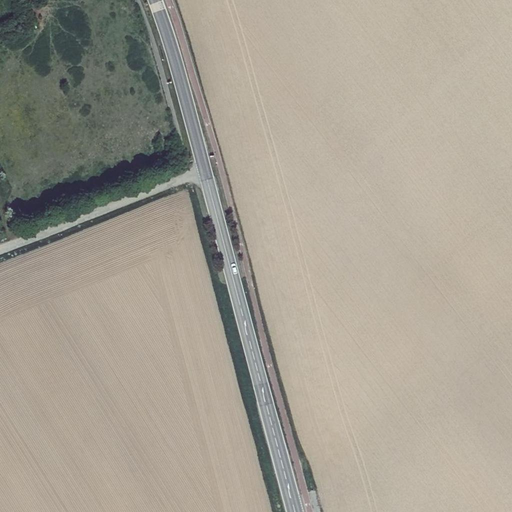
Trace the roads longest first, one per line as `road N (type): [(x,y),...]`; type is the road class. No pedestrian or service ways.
road 1 (secondary): [(205,168),(295,511)]
road 2 (secondary): [(156,0),(205,168)]
road 3 (unclassified): [(205,168),(47,231)]
